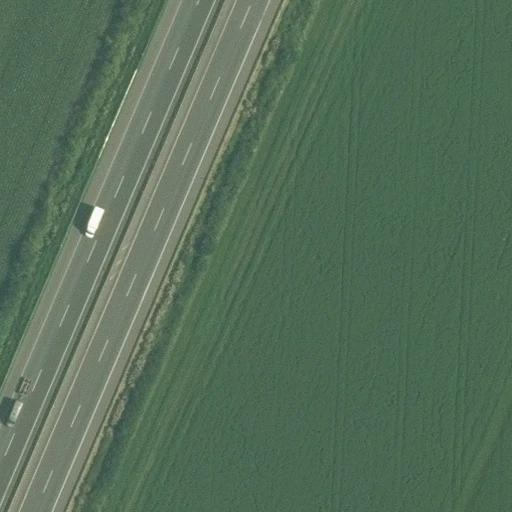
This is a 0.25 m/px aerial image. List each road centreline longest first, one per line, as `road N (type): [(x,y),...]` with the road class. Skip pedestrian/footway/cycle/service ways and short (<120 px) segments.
road 1 (motorway): [(34,511),(250,0)]
road 2 (motorway): [(202,0),(0,477)]
